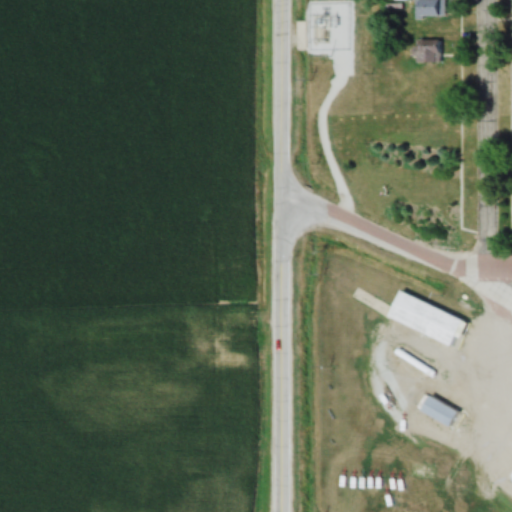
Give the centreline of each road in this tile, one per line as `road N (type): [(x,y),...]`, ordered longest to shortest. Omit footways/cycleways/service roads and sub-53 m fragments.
road 1 (tertiary): [(279,511),(280,0)]
road 2 (residential): [(485,269),(483,0)]
road 3 (tertiary): [(460,269),(345,219),(281,208)]
